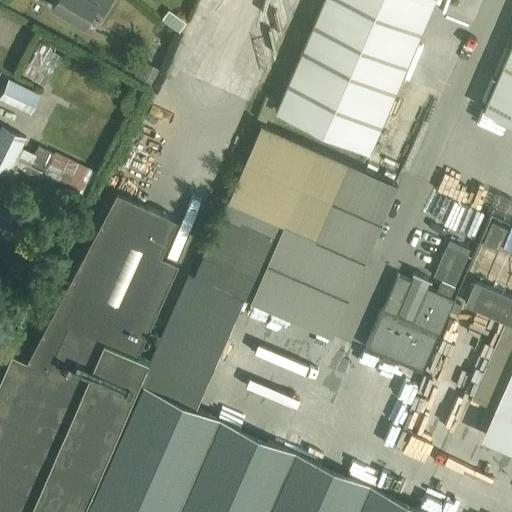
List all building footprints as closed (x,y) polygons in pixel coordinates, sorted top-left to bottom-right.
[(54,0),(52,4),(84,24),(93,9),(104,15),(112,0),(54,0)] [(204,0),(200,13),(214,18),(219,0),(204,0)] [(368,150),(432,0),(322,0),(275,110),(368,150)] [(174,10),(166,20),(182,32),(190,22),(174,10)] [(52,48),(40,42),(29,63),(41,70),(52,48)] [(511,42),(484,109),(511,121),(511,42)] [(154,86),(161,72),(143,62),(135,77),(154,86)] [(0,96),(0,98),(30,112),(39,93),(8,79),(0,96)] [(254,301),(332,334),(398,184),(261,124),(228,199),(229,200),(195,276),(244,296),(250,299),(254,301)] [(26,137),(2,125),(0,128),(0,171),(7,175),(16,156),(26,137)] [(44,170),(16,156),(7,175),(6,178),(87,198),(99,171),(54,149),(44,170)] [(0,511),(82,511),(149,357),(139,352),(179,260),(162,253),(178,216),(117,190),(28,358),(12,352),(0,380),(0,511)] [(497,250),(507,229),(493,223),(483,244),(497,250)] [(471,248),(449,238),(432,275),(454,285),(471,248)] [(365,346),(422,371),(449,308),(457,311),(461,303),(453,300),(454,297),(427,285),(430,279),(431,280),(432,278),(413,270),(412,271),(413,272),(411,278),(397,272),(365,346)] [(188,272),(143,384),(195,408),(244,296),(195,276),(188,272)] [(511,296),(475,280),(466,301),(507,319),(473,396),(511,413),(511,296)] [(228,384),(256,396),(283,331),(255,319),(228,384)] [(431,511),(195,408),(143,384),(87,511),(431,511)]
